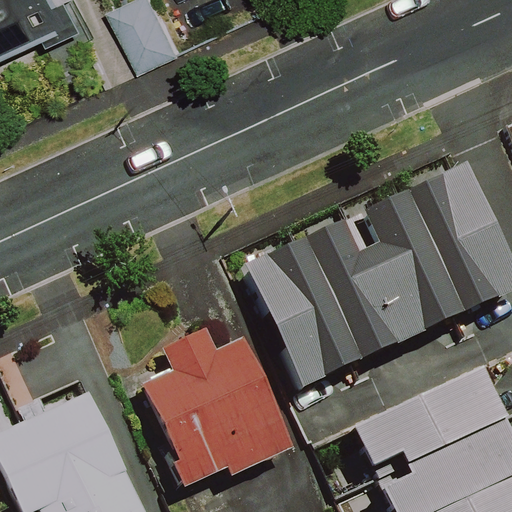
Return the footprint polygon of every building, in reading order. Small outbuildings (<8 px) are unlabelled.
[(118,67),(87,0),(0,0),(0,101),(7,117),(118,67)] [(179,58),(154,0),(137,0),(109,12),(136,76),(179,58)] [(210,0),(171,0),(178,15),(210,0)] [(456,180),(233,283),(286,397),(509,295),(456,180)] [(214,481),(216,486),(274,464),(231,350),(201,362),(193,341),(150,358),(159,380),(128,392),(170,498),(214,481)] [(511,511),(511,475),(467,380),(332,436),(367,511),(511,511)] [(130,511),(77,386),(35,404),(42,420),(0,437),(0,502),(4,511),(130,511)]
